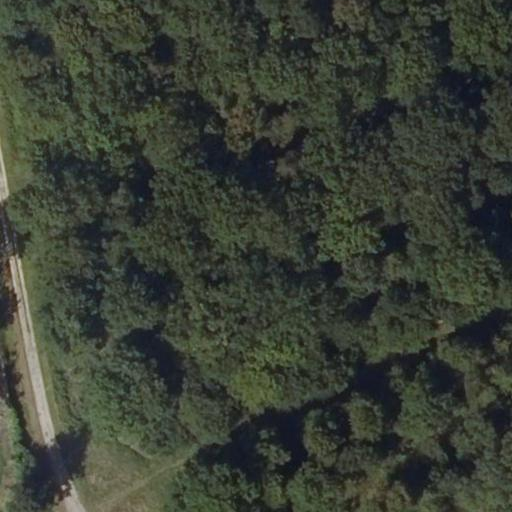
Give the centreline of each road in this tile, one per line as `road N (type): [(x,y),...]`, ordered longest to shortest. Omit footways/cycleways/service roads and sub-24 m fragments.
road 1 (track): [(0,0),(96,511)]
road 2 (track): [(178,511),(511,350)]
